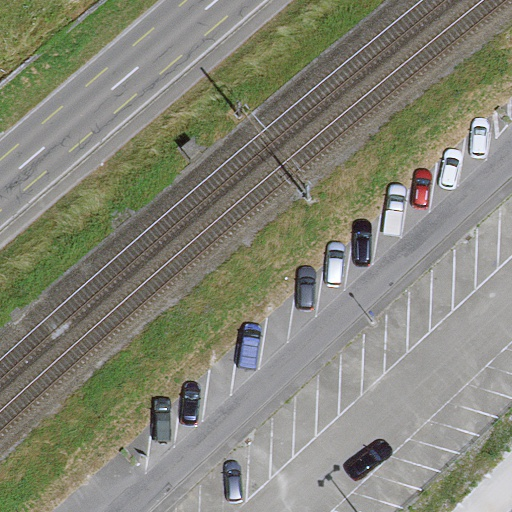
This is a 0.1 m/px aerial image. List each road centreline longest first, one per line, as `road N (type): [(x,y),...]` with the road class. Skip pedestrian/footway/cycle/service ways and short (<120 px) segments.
road 1 (residential): [(119,511),(511,152)]
road 2 (primary): [(217,0),(0,185)]
